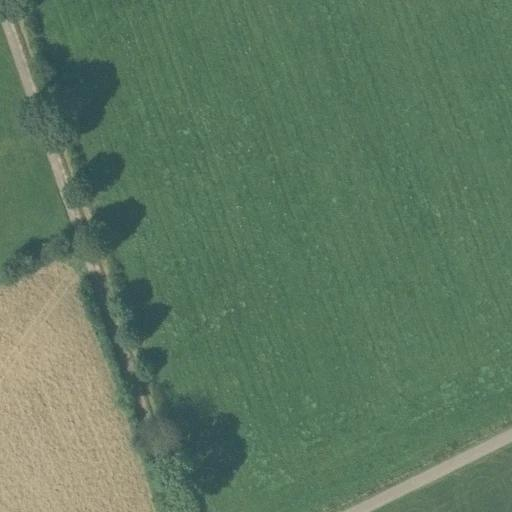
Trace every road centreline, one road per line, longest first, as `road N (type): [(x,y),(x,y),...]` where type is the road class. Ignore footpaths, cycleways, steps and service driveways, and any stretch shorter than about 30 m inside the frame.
road 1 (track): [(1,0),(174,511)]
road 2 (track): [(511,436),(357,511)]
